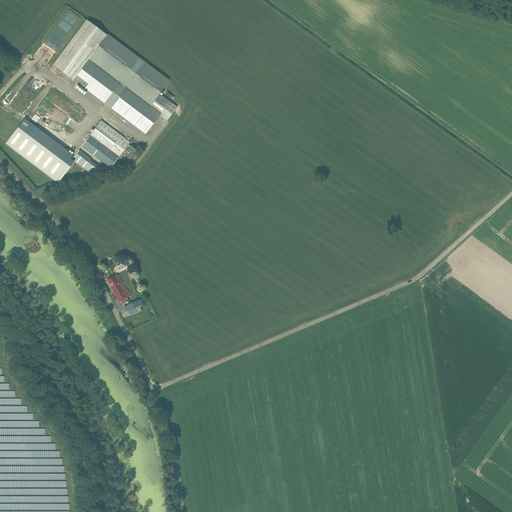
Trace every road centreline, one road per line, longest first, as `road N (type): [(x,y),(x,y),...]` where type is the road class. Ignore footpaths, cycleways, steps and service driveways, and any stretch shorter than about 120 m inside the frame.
road 1 (unclassified): [(152,389),(418,277),(511,193)]
road 2 (unclassified): [(152,389),(85,258),(0,161)]
road 3 (unclassified): [(182,511),(173,446),(152,389)]
